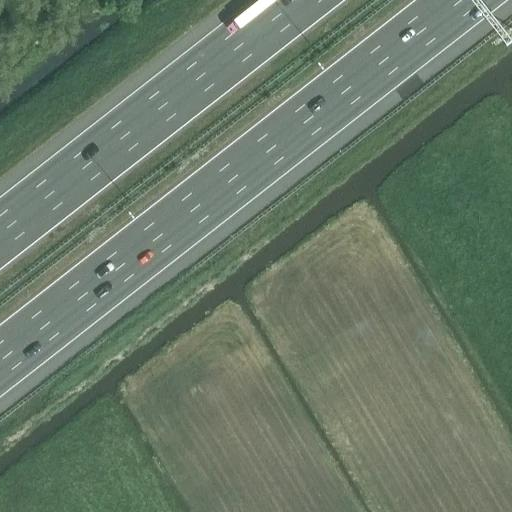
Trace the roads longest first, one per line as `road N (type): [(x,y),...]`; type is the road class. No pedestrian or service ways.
road 1 (motorway): [(0,363),(464,0)]
road 2 (motorway): [(302,0),(0,237)]
